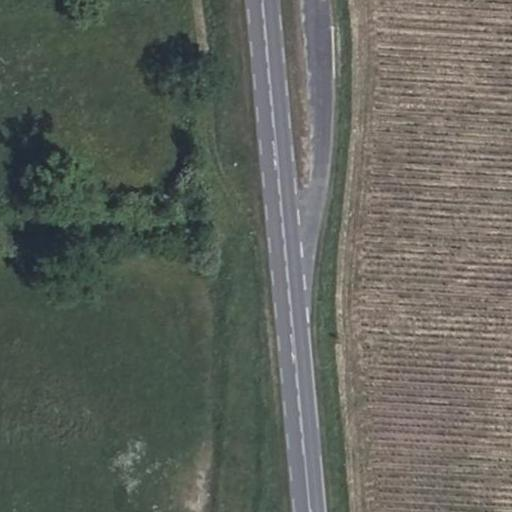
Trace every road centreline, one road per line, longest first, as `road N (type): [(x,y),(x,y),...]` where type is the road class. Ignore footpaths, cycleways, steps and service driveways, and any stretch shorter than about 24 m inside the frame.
road 1 (track): [(222,511),(237,270),(200,0)]
road 2 (secondary): [(310,511),(261,0)]
